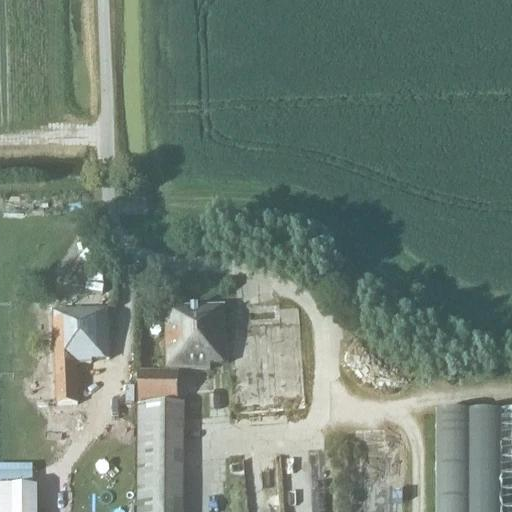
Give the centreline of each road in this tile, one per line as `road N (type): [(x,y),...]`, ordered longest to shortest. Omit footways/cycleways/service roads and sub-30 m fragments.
road 1 (unknown): [(138,255),(125,370),(61,479)]
road 2 (unclassified): [(106,139),(103,0)]
